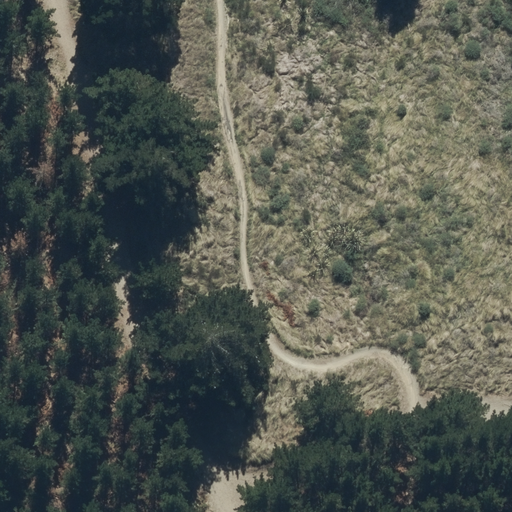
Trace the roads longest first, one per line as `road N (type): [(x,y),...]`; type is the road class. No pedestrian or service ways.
road 1 (track): [(56,0),(123,291),(228,495)]
road 2 (track): [(511,415),(453,409),(412,417),(228,495)]
